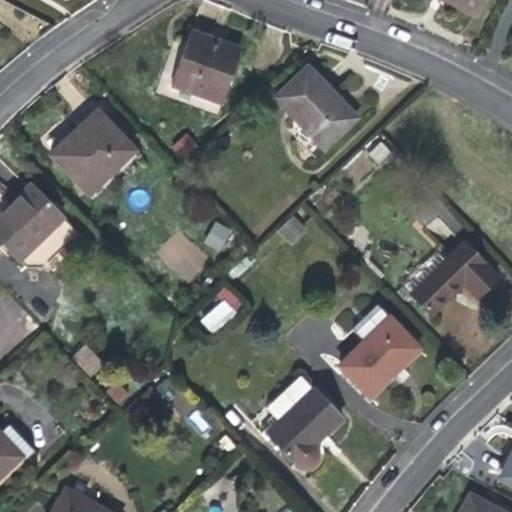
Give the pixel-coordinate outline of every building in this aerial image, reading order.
[(446,0),(475,16),(483,0),(446,0)] [(190,30),(172,85),(222,103),(240,50),(211,40),(212,38),(190,30)] [(323,148),(352,121),(330,98),(334,94),(308,66),(276,98),(323,148)] [(67,139),(50,155),(88,194),(135,150),(100,113),(70,142),(67,139)] [(183,160),(199,145),(186,132),(170,147),(183,160)] [(379,141),(367,155),(382,167),(394,153),(379,141)] [(0,239),(19,260),(63,218),(30,184),(0,212),(0,239)] [(437,197),(420,215),(447,240),(464,222),(437,197)] [(276,229),(289,245),(306,230),(293,215),(276,229)] [(77,232),(63,218),(19,260),(26,266),(41,267),(77,232)] [(215,221),(204,241),(219,250),(230,229),(215,221)] [(465,242),(410,294),(431,315),(464,284),(475,297),(498,276),(465,242)] [(211,333),(244,305),(229,288),(196,316),(211,333)] [(364,340),(388,317),(377,306),(353,329),(364,340)] [(389,316),(388,317),(364,340),(338,365),(369,397),(420,348),(389,316)] [(88,345),(72,355),(87,378),(103,367),(88,345)] [(116,381),(106,391),(118,404),(128,394),(116,381)] [(313,388),(266,433),(296,464),(301,467),(307,467),(312,465),(318,459),(318,451),(315,443),(342,419),(313,388)] [(196,409),(186,418),(201,435),(211,426),(196,409)] [(0,433),(0,434),(22,455),(25,459),(33,450),(8,424),(0,433)] [(0,476),(22,455),(0,434),(0,476)] [(511,452),(500,475),(511,481),(511,452)] [(109,511),(66,487),(51,511),(109,511)] [(503,511),(470,493),(459,511),(503,511)]
